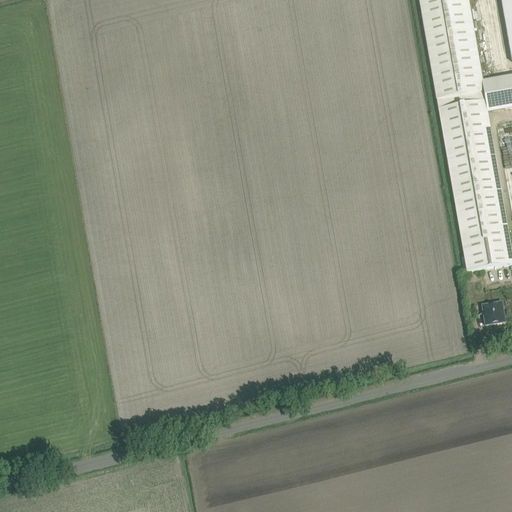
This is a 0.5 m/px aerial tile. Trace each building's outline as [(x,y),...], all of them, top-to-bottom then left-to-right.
[(420,0),(467,274),(511,265),(511,251),(488,113),(483,83),(468,0),(420,0)] [(475,0),(488,72),(507,69),(495,0),(475,0)] [(511,0),(501,0),(511,60),(511,0)] [(511,78),(483,83),(488,113),(511,108),(511,78)] [(511,122),(495,126),(511,221),(511,122)] [(506,323),(502,303),(482,307),(486,327),(506,323)]
